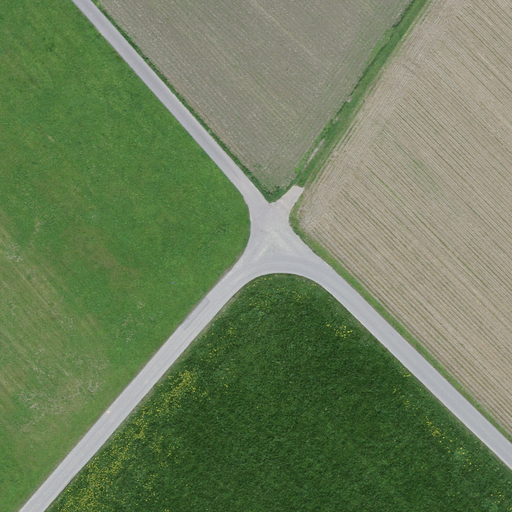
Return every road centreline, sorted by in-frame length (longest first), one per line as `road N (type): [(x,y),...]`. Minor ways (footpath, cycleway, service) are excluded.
road 1 (unclassified): [(32,511),(237,276),(272,261),(320,272),(511,457)]
road 2 (track): [(288,260),(249,190),(81,0)]
road 3 (track): [(422,0),(269,223)]
